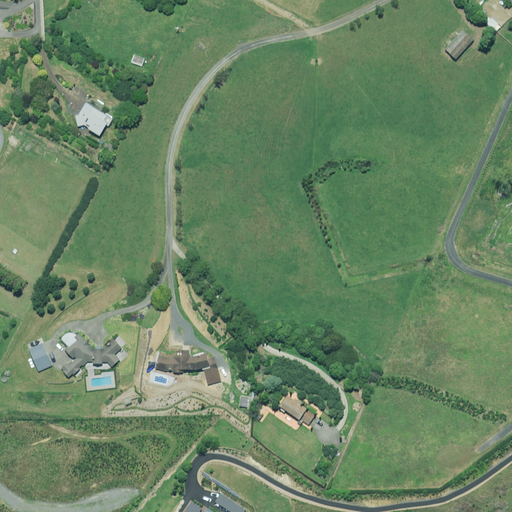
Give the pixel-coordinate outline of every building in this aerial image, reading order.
[(475,41),(463,30),(446,49),(458,59),(475,41)] [(146,59),(136,55),(133,63),(143,67),(146,59)] [(108,116),(86,103),(77,117),(79,127),(85,126),(87,127),(89,124),(91,126),(90,129),(101,136),(109,123),(105,120),(108,116)] [(95,365),(101,365),(101,370),(109,371),(109,365),(112,368),(121,361),(115,354),(127,344),(120,336),(102,351),(99,347),(96,350),(86,339),(85,340),(80,334),(79,335),(78,334),(77,334),(76,333),(74,333),(73,333),(72,333),(70,333),(69,333),(68,334),(67,334),(66,335),(65,336),(64,337),(63,338),(63,340),(67,345),(69,348),(66,350),(75,360),(63,370),(70,378),(90,363),(95,365)] [(53,366),(44,344),(30,350),(40,372),(53,366)] [(161,353),(158,369),(160,370),(164,371),(169,372),(174,373),(179,373),(184,373),(189,374),(194,374),(199,373),(204,373),(209,372),(214,372),(219,371),(217,358),(210,358),(210,353),(192,355),(192,350),(184,350),(183,355),(178,354),(178,356),(161,353)] [(13,373),(8,370),(1,380),(7,383),(13,373)] [(309,409),(289,396),(282,408),(310,426),(316,415),(308,410),(309,409)]
